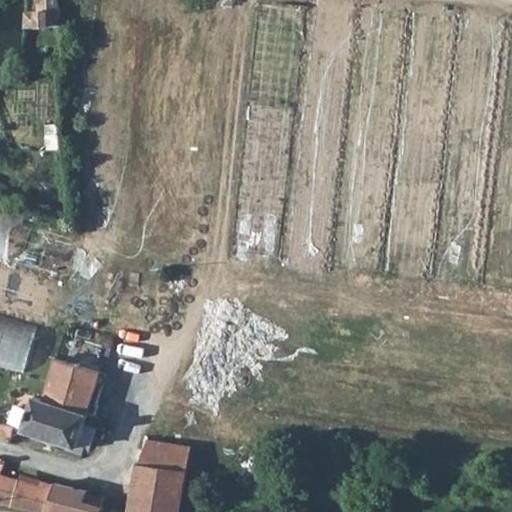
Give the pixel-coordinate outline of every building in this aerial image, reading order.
[(58,0),(37,0),(38,8),(27,8),(26,25),(62,25),(58,0)] [(306,0),(306,6),(279,256),(327,261),(355,2),(336,0),(306,0)] [(306,6),(258,1),(232,251),(279,256),(306,6)] [(409,8),(355,2),(327,261),(381,267),(409,8)] [(409,8),(381,267),(431,272),(458,13),(409,8)] [(458,13),(431,272),(481,277),(509,18),(458,13)] [(511,18),(509,18),(481,277),(511,280),(511,18)] [(62,123),(48,124),(49,146),(63,146),(62,129),(62,123)] [(50,224),(0,209),(0,261),(35,272),(50,224)] [(54,278),(35,272),(0,261),(0,310),(40,323),(54,278)] [(40,323),(0,310),(0,365),(6,367),(25,373),(40,323)] [(57,360),(94,372),(102,346),(58,333),(50,357),(57,360)] [(84,424),(101,374),(94,372),(57,360),(43,400),(33,397),(23,431),(76,449),(78,444),(84,424)] [(0,436),(11,439),(15,425),(0,422),(0,436)] [(90,448),(96,428),(84,424),(78,444),(90,448)] [(189,464),(192,448),(148,439),(140,463),(137,463),(128,511),(116,511),(84,503),(86,493),(55,484),(52,491),(1,476),(6,461),(0,458),(0,504),(35,511),(178,511),(180,506),(189,464)]
